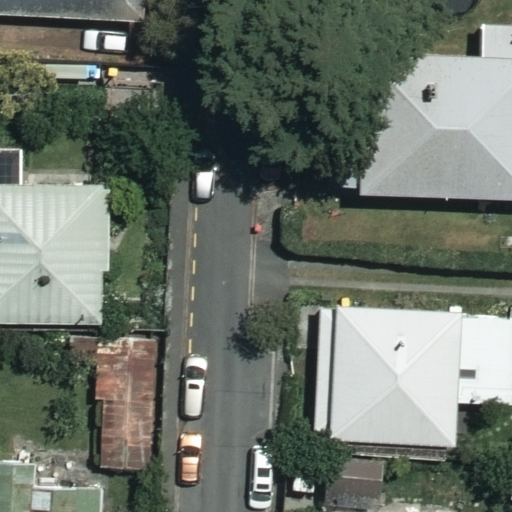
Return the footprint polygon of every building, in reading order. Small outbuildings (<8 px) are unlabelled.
[(0,0),(0,15),(146,16),(145,0),(0,0)] [(511,24),(481,24),(481,49),(358,50),(359,195),(511,193),(511,24)] [(104,177),(0,176),(0,319),(105,320),(104,177)] [(459,303),(324,299),(322,358),(314,358),(312,444),(455,448),(459,303)] [(123,334),(124,344),(98,345),(102,468),(158,467),(154,333),(123,334)] [(379,491),(388,491),(387,454),(329,455),(330,504),(379,502),(379,491)] [(97,511),(98,457),(0,456),(0,511),(97,511)]
